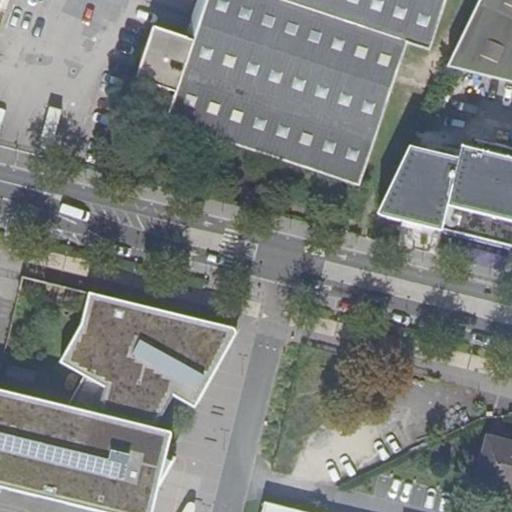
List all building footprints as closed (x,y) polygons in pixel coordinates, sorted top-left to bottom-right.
[(208,0),(194,43),(158,31),(142,79),(177,90),(167,122),(359,186),(407,43),(428,50),(444,0),(208,0)] [(511,0),(479,0),(448,65),(511,81),(511,160),(484,153),(461,148),(458,160),(409,147),(377,214),(381,217),(511,249),(511,0)] [(234,331),(87,295),(78,328),(59,364),(80,378),(65,407),(0,391),(0,489),(91,511),(151,511),(157,488),(172,460),(166,458),(169,434),(153,429),(163,413),(185,424),(234,331)] [(511,442),(488,436),(476,481),(511,490),(511,442)] [(303,511),(265,502),(262,511),(303,511)]
